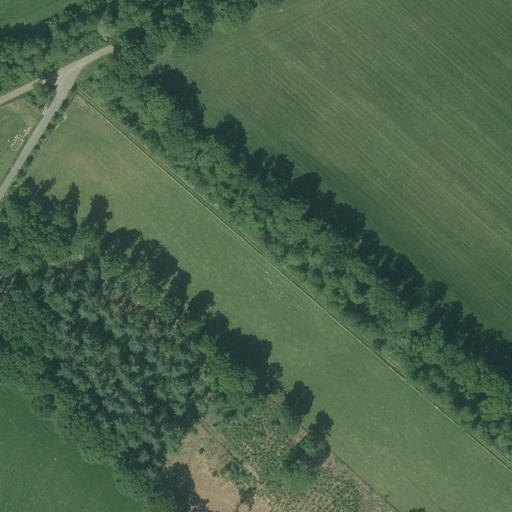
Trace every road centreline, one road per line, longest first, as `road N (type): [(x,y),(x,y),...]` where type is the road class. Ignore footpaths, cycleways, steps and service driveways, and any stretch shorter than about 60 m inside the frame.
road 1 (track): [(511,467),(102,111),(91,98),(93,55)]
road 2 (unclassified): [(77,63),(209,0)]
road 3 (unclassified): [(0,187),(77,63)]
